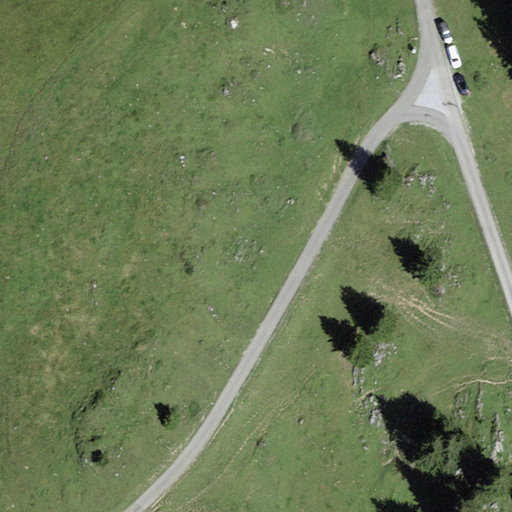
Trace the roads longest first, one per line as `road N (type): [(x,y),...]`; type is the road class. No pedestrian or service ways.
road 1 (track): [(134,511),(207,432),(374,138),(403,109),(447,88)]
road 2 (track): [(511,290),(426,0)]
